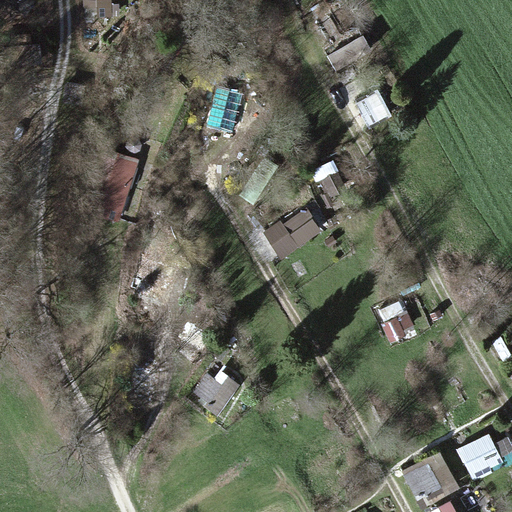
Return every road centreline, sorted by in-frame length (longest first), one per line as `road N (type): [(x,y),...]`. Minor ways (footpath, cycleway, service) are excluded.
road 1 (track): [(134,511),(62,370),(38,269),(54,72),(51,0)]
road 2 (track): [(511,423),(304,56)]
road 3 (track): [(405,511),(315,350),(210,195)]
